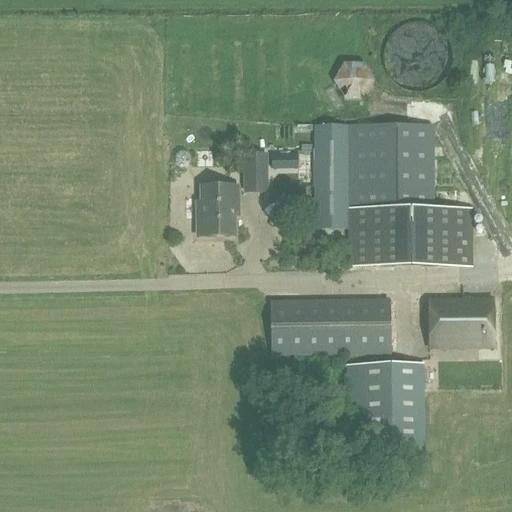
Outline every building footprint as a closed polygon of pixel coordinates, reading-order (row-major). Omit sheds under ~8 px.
[(368,57),(330,75),(342,99),(379,81),(368,57)] [(314,209),(314,228),(346,228),(345,125),(314,126),(314,198),(314,209)] [(430,125),(348,125),(349,265),(471,265),(471,209),(431,210),(430,125)] [(492,165),(509,164),(507,133),(490,133),(492,165)] [(244,192),(265,192),(264,155),(244,155),(244,192)] [(271,155),(271,168),(297,168),(297,155),(271,155)] [(238,187),(200,188),(200,203),(196,203),(196,237),(234,237),(234,216),(238,216),(238,187)] [(314,209),(314,198),(305,198),(305,209),(314,209)] [(272,356),(390,353),(389,300),(271,302),(272,356)] [(428,349),(492,348),(491,300),(427,301),(428,349)] [(425,460),(423,364),(355,365),(357,461),(425,460)]
